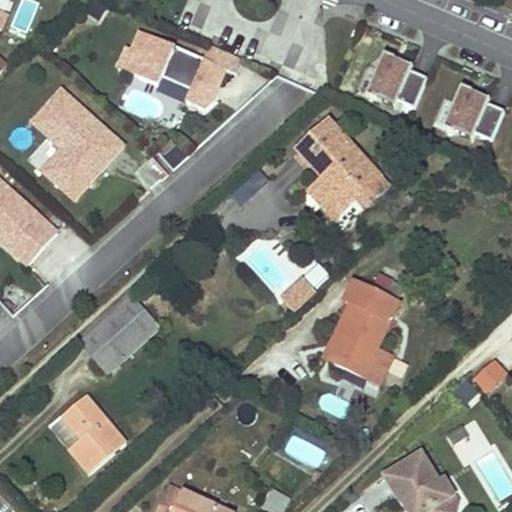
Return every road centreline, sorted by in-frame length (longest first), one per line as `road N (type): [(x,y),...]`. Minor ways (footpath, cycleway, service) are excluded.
road 1 (residential): [(0,358),(286,99)]
road 2 (unknown): [(319,511),(511,325)]
road 3 (residential): [(384,0),(511,52)]
